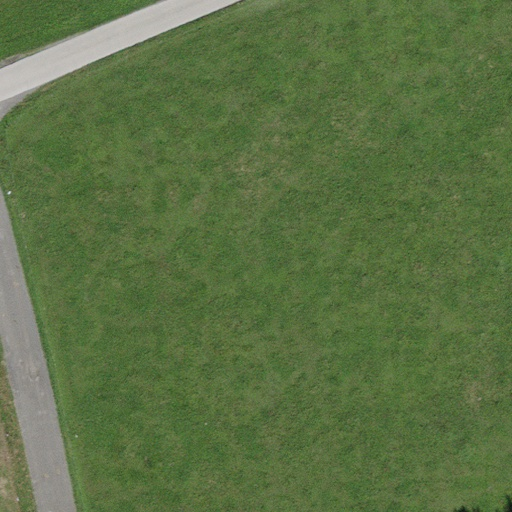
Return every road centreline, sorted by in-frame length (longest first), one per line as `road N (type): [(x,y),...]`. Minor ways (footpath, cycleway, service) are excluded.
road 1 (track): [(50,511),(0,275)]
road 2 (track): [(218,0),(0,92)]
